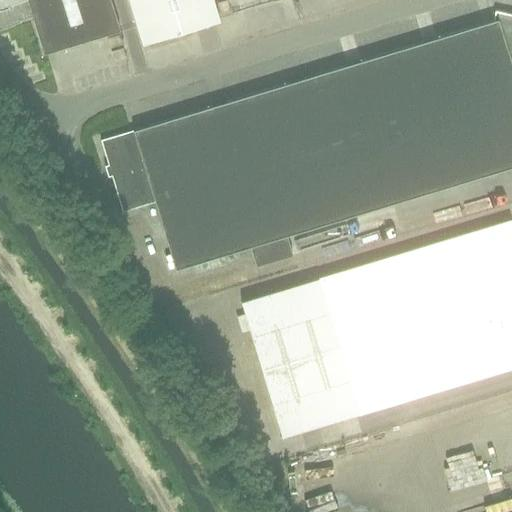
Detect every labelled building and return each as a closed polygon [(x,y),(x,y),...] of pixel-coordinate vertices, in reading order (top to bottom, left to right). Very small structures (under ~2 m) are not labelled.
[(0,0),(0,28),(21,23),(20,20),(32,17),(26,0),(0,0)] [(43,54),(120,31),(110,0),(26,0),(32,17),(43,54)] [(128,0),(142,43),(219,20),(218,17),(212,0),(128,0)] [(175,270),(250,247),(255,266),(292,255),(286,236),(511,167),(511,15),(495,12),(494,18),(494,20),(101,140),(122,211),(154,202),(175,270)] [(121,34),(107,38),(110,48),(124,43),(121,34)] [(511,259),(501,223),(241,302),(244,315),(236,317),(241,333),(249,330),(282,437),(511,367),(511,259)]
